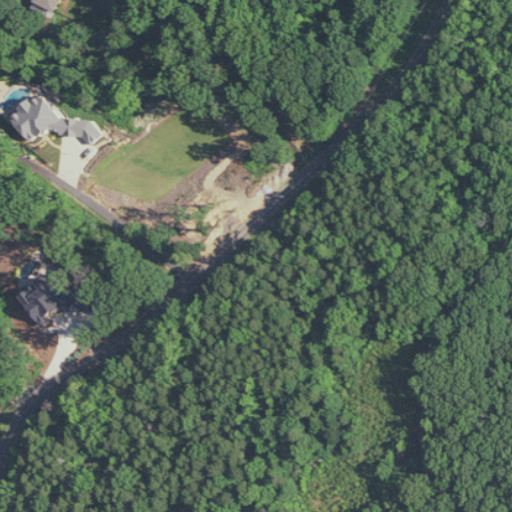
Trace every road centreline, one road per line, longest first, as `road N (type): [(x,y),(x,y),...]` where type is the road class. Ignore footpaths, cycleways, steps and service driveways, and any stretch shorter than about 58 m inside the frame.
road 1 (residential): [(0,472),(13,419),(36,388),(136,335),(332,157),(442,0)]
road 2 (residential): [(332,157),(195,0)]
